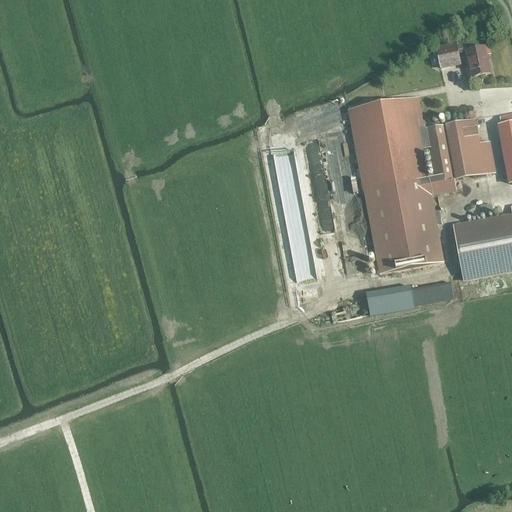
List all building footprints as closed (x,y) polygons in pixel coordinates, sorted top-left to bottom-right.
[(493,76),(487,49),(467,54),(473,81),(493,76)] [(456,67),(452,52),(439,55),(442,70),(456,67)] [(445,265),(432,198),(429,181),(424,151),(429,150),(425,131),(427,131),(421,99),(349,112),(380,276),(445,265)] [(456,182),(486,176),(496,174),(490,143),(480,145),(476,122),(446,127),(456,182)] [(456,182),(446,127),(427,131),(425,131),(429,150),(434,180),(435,186),(455,182),(456,182)] [(434,180),(429,181),(432,198),(457,194),(455,182),(435,186),(434,180)] [(511,208),(511,218),(454,229),(464,282),(511,273),(511,208)] [(342,244),(340,220),(330,220),(331,244),(342,244)] [(414,309),(454,302),(451,285),(411,292),(414,309)] [(367,296),(371,318),(415,311),(414,309),(411,292),(411,288),(367,296)]
